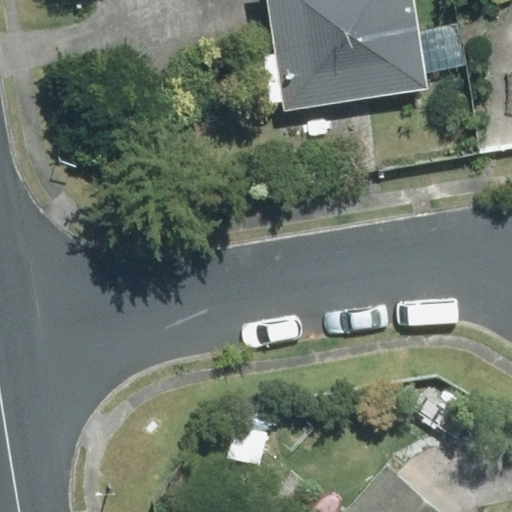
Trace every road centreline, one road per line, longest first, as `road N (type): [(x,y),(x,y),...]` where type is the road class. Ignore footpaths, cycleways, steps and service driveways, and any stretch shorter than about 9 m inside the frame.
road 1 (residential): [(511,273),(416,278),(6,345)]
road 2 (residential): [(6,345),(25,511)]
